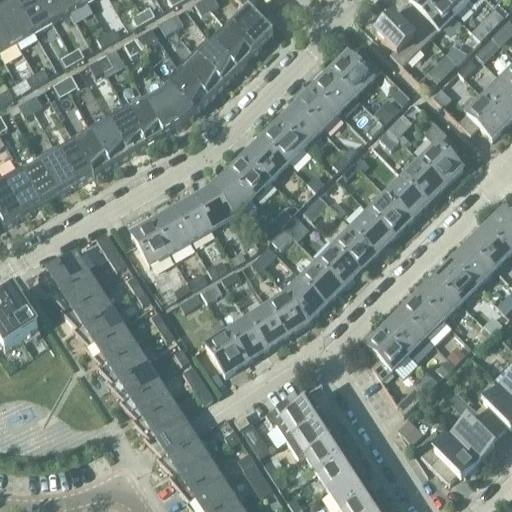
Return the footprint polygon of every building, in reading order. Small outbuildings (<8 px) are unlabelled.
[(53,28),(36,0),(24,0),(16,5),(35,38),(53,28)] [(70,18),(60,0),(36,0),(53,28),(70,18)] [(88,8),(83,0),(60,0),(70,18),(88,8)] [(182,5),(179,0),(171,0),(168,2),(173,11),(182,5)] [(211,0),(204,4),(211,16),(220,11),(213,0),(211,0)] [(432,45),(456,21),(434,0),(416,0),(410,6),(411,8),(403,16),(432,45)] [(471,13),(476,13),(486,3),(482,0),(434,0),(456,21),(467,10),(471,13)] [(211,16),(204,4),(195,9),(202,21),(211,16)] [(35,38),(16,5),(0,14),(0,18),(17,48),(35,38)] [(501,6),(495,12),(505,22),(511,15),(501,6)] [(141,18),(146,26),(155,21),(150,13),(141,18)] [(228,36),(253,61),(274,40),(250,15),(228,36)] [(432,45),(403,16),(395,23),(394,22),(377,39),(395,56),(391,60),(404,73),(432,45)] [(0,58),(17,48),(0,18),(0,58)] [(146,26),(141,18),(132,23),(137,32),(146,26)] [(169,24),(175,36),(184,31),(178,19),(169,24)] [(175,36),(169,24),(160,30),(167,41),(175,36)] [(511,28),(509,26),(492,43),(501,52),(511,40),(511,28)] [(472,38),(481,47),(490,37),(481,28),(472,38)] [(106,38),(111,47),(120,42),(115,33),(106,38)] [(214,50),(238,75),(253,61),(228,36),(214,50)] [(111,47),(106,38),(97,43),(102,52),(111,47)] [(133,45),(140,56),(149,51),(142,40),(133,45)] [(238,75),(214,50),(207,43),(192,57),(224,90),(238,75)] [(140,56),(133,45),(125,50),(131,62),(140,56)] [(70,58),(76,67),(84,62),(79,53),(70,58)] [(482,54),(476,60),(484,68),(490,62),(482,54)] [(460,56),(451,64),(457,69),(458,70),(466,62),(460,56)] [(224,90),(192,57),(177,72),(209,104),(224,90)] [(76,67),(70,58),(62,64),(67,72),(76,67)] [(353,62),(349,58),(331,76),(356,101),(382,76),(370,63),(361,71),(353,63),(353,62)] [(98,65),(105,77),(114,72),(107,60),(98,65)] [(105,77),(98,65),(89,71),(96,82),(105,77)] [(470,66),(458,78),(463,83),(476,71),(470,66)] [(177,72),(163,86),(170,93),(195,118),(209,104),(177,72)] [(35,79),(40,88),(49,82),(44,74),(35,79)] [(511,96),(511,75),(501,86),(511,96)] [(331,76),(314,93),(339,118),(356,101),(331,76)] [(40,88),(35,79),(26,84),(31,93),(40,88)] [(63,86),(69,97),(78,92),(72,81),(63,86)] [(69,97),(63,86),(54,91),(61,102),(69,97)] [(510,128),(511,126),(511,96),(501,86),(484,103),(510,128)] [(164,99),(147,109),(164,140),(185,128),(195,118),(170,93),(164,99)] [(314,93),(296,110),(322,135),(339,118),(314,93)] [(0,99),(5,108),(14,103),(9,94),(0,99)] [(451,105),(442,95),(434,102),(444,112),(451,105)] [(27,106),(34,118),(43,113),(36,101),(27,106)] [(164,140),(147,109),(142,101),(124,111),(147,150),(164,140)] [(510,128),(484,103),(458,129),(471,141),(480,133),(488,142),(492,146),(510,128)] [(389,105),(375,119),(385,129),(399,115),(389,105)] [(34,118),(27,106),(19,111),(25,123),(34,118)] [(414,108),(405,118),(414,127),(423,119),(424,118),(414,108)] [(305,152),(322,135),(296,110),(279,126),(305,152)] [(147,150),(124,111),(106,121),(129,160),(147,150)] [(129,160),(106,121),(89,131),(111,170),(129,160)] [(379,125),(367,136),(372,142),(384,130),(379,125)] [(288,169),(305,152),(279,126),(262,143),(288,169)] [(89,131),(71,141),(76,150),(94,181),(111,170),(89,131)] [(388,134),(379,143),(390,154),(399,146),(388,134)] [(421,166),(446,192),(464,174),(460,170),(460,171),(451,162),(459,153),(446,141),(421,166)] [(262,143),(245,160),(271,186),(288,169),(262,143)] [(58,160),(76,191),(94,181),(76,150),(58,160)] [(352,151),(345,158),(350,163),(357,156),(358,156),(352,150),(352,151)] [(53,152),(36,162),(41,171),(58,201),(76,191),(58,160),(53,152)] [(345,158),(333,170),(338,175),(350,163),(345,158)] [(254,202),(271,186),(245,160),(228,177),(254,202)] [(369,170),(360,162),(355,167),(363,176),(369,170)] [(429,209),(446,192),(421,166),(404,183),(429,209)] [(354,167),(342,179),(347,185),(360,173),(354,167)] [(23,181),(41,211),(58,201),(41,171),(23,181)] [(18,172),(0,182),(5,191),(23,222),(41,211),(23,181),(18,172)] [(228,177),(213,192),(234,221),(254,202),(228,177)] [(324,189),(315,180),(307,189),(316,197),(324,189)] [(404,183),(386,200),(412,226),(429,209),(404,183)] [(23,222),(5,191),(0,194),(0,224),(5,232),(23,222)] [(213,192),(194,202),(212,234),(234,221),(213,192)] [(395,243),(412,226),(386,200),(370,217),(395,243)] [(194,202),(173,215),(191,246),(212,234),(194,202)] [(336,206),(331,211),(341,222),(346,217),(336,206)] [(310,212),(303,218),(312,227),(318,220),(310,212)] [(173,215),(153,227),(171,258),(191,246),(173,215)] [(508,219),(504,215),(486,232),(511,258),(511,223),(508,219)] [(285,216),(276,224),(283,232),(292,223),(285,216)] [(370,217),(352,234),(378,260),(395,243),(370,217)] [(301,226),(296,220),(292,223),(283,232),(289,238),(301,226)] [(274,224),(262,236),(271,244),(282,233),(274,224)] [(149,271),(171,258),(153,227),(131,239),(134,244),(149,271)] [(486,232),(469,249),(495,275),(511,258),(486,232)] [(283,233),(271,244),(280,253),(291,242),(283,233)] [(361,277),(378,260),(352,234),(335,251),(361,277)] [(107,260),(117,254),(107,238),(96,245),(107,260)] [(469,249),(452,266),(478,292),(495,275),(469,249)] [(335,251),(318,268),(344,294),(361,277),(335,251)] [(269,252),(261,260),(269,268),(277,261),(269,252)] [(117,254),(107,260),(117,276),(127,270),(117,254)] [(242,257),(231,263),(235,270),(246,264),(242,257)] [(50,302),(89,277),(76,258),(38,283),(39,285),(40,284),(54,298),(49,301),(50,302)] [(257,264),(251,269),(262,282),(268,277),(257,264)] [(227,274),(222,265),(207,274),(212,283),(227,274)] [(461,309),(478,292),(452,266),(435,283),(461,309)] [(318,268),(301,285),(327,310),(344,294),(318,268)] [(236,275),(221,284),(225,291),(240,282),(236,275)] [(100,295),(89,277),(50,302),(51,303),(52,302),(65,316),(61,319),(62,320),(100,295)] [(207,286),(202,277),(187,285),(188,288),(192,294),(207,286)] [(294,278),(280,292),(286,300),(309,329),(327,310),(301,285),(294,278)] [(135,298),(142,294),(135,282),(128,287),(135,298)] [(444,326),(461,309),(435,283),(418,300),(444,326)] [(188,288),(173,296),(177,303),(192,294),(188,288)] [(201,297),(207,308),(222,299),(216,288),(201,297)] [(142,294),(135,298),(143,310),(150,306),(142,294)] [(112,313),(100,295),(62,320),(62,321),(64,320),(77,335),(73,337),(73,338),(112,313)] [(15,298),(0,307),(0,311),(22,345),(39,335),(15,298)] [(197,299),(180,309),(185,318),(202,308),(197,299)] [(286,300),(267,312),(287,343),(309,329),(286,300)] [(427,343),(444,326),(418,300),(401,317),(427,343)] [(503,305),(498,311),(506,320),(511,313),(511,308),(509,305),(503,305)] [(22,345),(0,311),(0,347),(5,356),(22,345)] [(267,356),(287,343),(267,312),(247,325),(267,356)] [(124,332),(112,313),(73,338),(74,339),(75,338),(89,353),(85,356),(85,357),(124,332)] [(410,360),(427,343),(401,317),(384,334),(410,360)] [(159,335),(166,331),(158,319),(151,323),(159,335)] [(493,322),(484,331),(493,340),(502,331),(493,322)] [(246,369),(267,356),(247,325),(227,338),(246,369)] [(166,331),(159,335),(166,347),(173,342),(166,331)] [(136,350),(124,332),(85,357),(86,358),(87,357),(101,371),(97,374),(97,375),(136,350)] [(383,387),(410,360),(384,334),(366,352),(369,355),(369,354),(379,364),(373,371),(383,387)] [(484,334),(477,340),(483,346),(490,340),(484,334)] [(225,383),(246,369),(227,338),(206,352),(222,377),(222,378),(225,383)] [(148,368),(136,350),(97,375),(98,376),(99,375),(113,389),(108,392),(109,393),(148,368)] [(458,353),(448,362),(456,370),(466,360),(458,353)] [(181,355),(174,360),(182,372),(189,367),(181,355)] [(447,366),(438,375),(445,381),(453,372),(447,366)] [(159,386),(148,368),(109,393),(110,394),(111,393),(124,408),(120,410),(121,411),(159,386)] [(193,395),(203,389),(193,373),(183,380),(193,395)] [(500,392),(511,404),(511,381),(501,393),(500,392)] [(438,388),(433,382),(421,394),(426,400),(438,388)] [(171,405),(159,386),(121,411),(121,412),(123,411),(136,426),(132,429),(133,430),(171,405)] [(203,389),(193,395),(204,411),(214,404),(203,389)] [(476,417),(480,421),(498,440),(510,428),(511,430),(511,404),(500,392),(499,393),(500,393),(476,417)] [(415,395),(399,411),(405,421),(423,403),(415,395)] [(273,432),(276,430),(288,447),(325,423),(324,422),(324,423),(312,404),(307,407),(301,398),(266,421),(273,432)] [(190,433),(171,405),(133,430),(133,431),(135,430),(148,444),(144,447),(145,449),(155,442),(169,433),(175,442),(181,451),(196,442),(190,433)] [(451,441),(450,441),(478,469),(487,461),(482,456),(498,440),(480,421),(476,417),(451,442),(451,441)] [(250,429),(244,419),(234,425),(240,434),(250,429)] [(299,465),(306,461),(336,441),(324,424),(325,423),(288,447),(299,465)] [(407,426),(398,435),(412,449),(422,439),(409,425),(407,426)] [(257,436),(252,429),(251,430),(242,436),(246,443),(257,436)] [(175,442),(169,433),(155,442),(160,450),(167,461),(157,467),(158,469),(159,468),(172,483),(169,485),(169,486),(208,461),(196,442),(181,451),(175,442)] [(235,436),(225,443),(231,453),(241,446),(235,436)] [(347,459),(336,441),(306,461),(318,479),(348,459),(348,458),(347,459)] [(461,478),(465,482),(478,469),(450,441),(450,442),(451,442),(441,452),(432,447),(431,446),(418,459),(449,490),(461,478)] [(249,458),(238,465),(244,475),(255,468),(249,458)] [(348,460),(348,459),(318,479),(329,497),(359,478),(348,460)] [(189,511),(226,488),(208,461),(169,486),(170,487),(171,486),(191,510),(186,511),(189,511)] [(272,483),(279,478),(271,466),(264,471),(272,483)] [(244,477),(250,486),(262,478),(256,469),(244,477)] [(22,476),(22,493),(33,493),(33,476),(22,476)] [(279,478),(272,483),(279,494),(287,490),(279,478)] [(329,497),(339,511),(345,511),(372,495),(371,495),(370,495),(359,478),(329,497)] [(240,511),(226,488),(189,511),(240,511)] [(345,511),(381,511),(371,496),(372,496),(372,495),(345,511)] [(290,511),(301,511),(295,502),(287,507),(290,511)]
